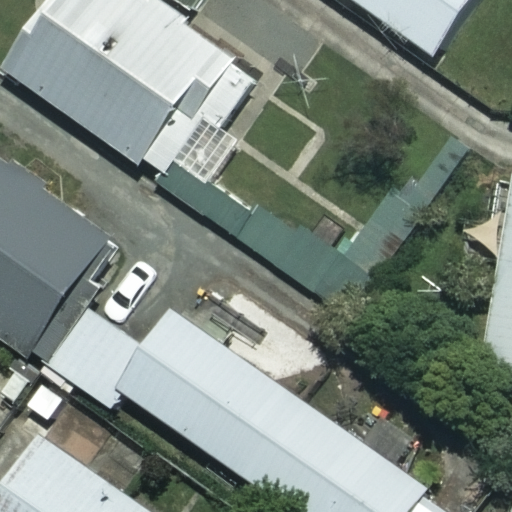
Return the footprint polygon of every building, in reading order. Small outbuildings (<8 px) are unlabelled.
[(297,169),(322,132),(272,97),(282,83),(191,21),(205,0),(69,0),(19,72),(167,174),(161,182),(320,292),(370,220),(297,169)] [(480,0),(363,0),(442,55),(480,0)] [(127,241),(0,150),(0,329),(42,360),(127,241)] [(431,208),(401,188),(357,253),(387,274),(431,208)] [(511,248),(492,368),(511,371),(511,248)] [(469,511),(249,357),(266,332),(199,285),(154,349),(94,307),(55,362),(123,410),(135,393),(303,511),(469,511)] [(156,511),(48,436),(0,505),(0,511),(156,511)]
